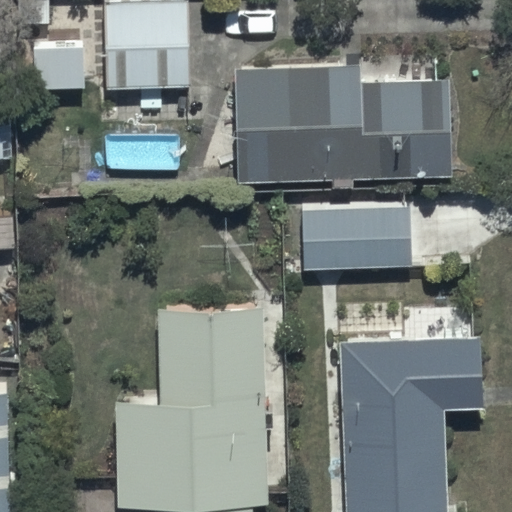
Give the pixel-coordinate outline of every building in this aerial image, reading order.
[(184,0),(101,0),(104,84),(121,84),(122,121),(179,119),(178,84),(188,84),(184,0)] [(82,39),(32,40),(32,82),(83,81),(82,39)] [(360,57),(234,62),(238,175),(327,172),(327,183),(355,182),(355,172),(451,168),(447,74),(361,77),(360,57)] [(304,204),(305,265),(413,263),(411,202),(304,204)] [(0,349),(12,350),(11,299),(0,299),(0,349)] [(263,300),(154,303),(157,390),(113,391),(116,503),(155,502),(155,511),(254,511),(254,497),(268,497),(266,423),(277,422),(276,401),(266,401),(263,300)] [(457,301),(334,308),(346,511),(451,511),(445,407),(486,404),(481,324),(458,326),(457,301)] [(13,511),(11,386),(0,386),(0,511),(13,511)]
